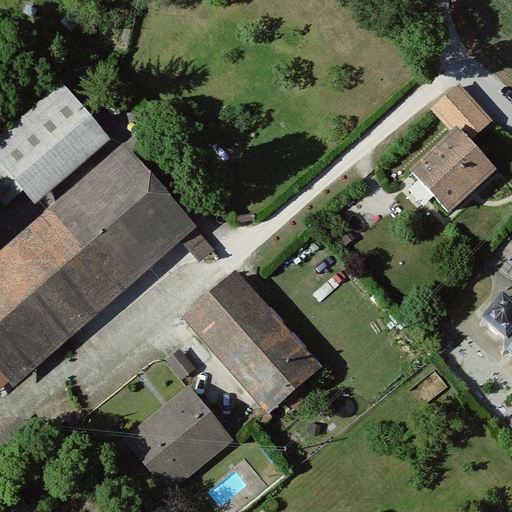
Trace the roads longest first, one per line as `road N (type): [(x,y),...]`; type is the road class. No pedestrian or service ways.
road 1 (track): [(458,62),(0,451)]
road 2 (residential): [(511,112),(458,62),(440,0)]
